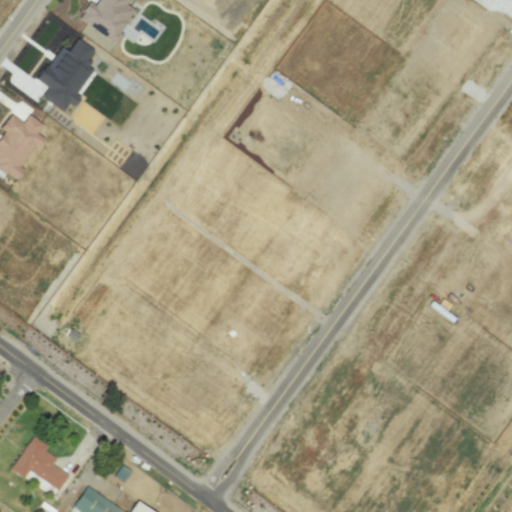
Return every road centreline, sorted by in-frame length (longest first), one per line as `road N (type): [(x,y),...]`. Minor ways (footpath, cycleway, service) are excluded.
road 1 (residential): [(250,436),(511,76)]
road 2 (residential): [(0,346),(222,511)]
